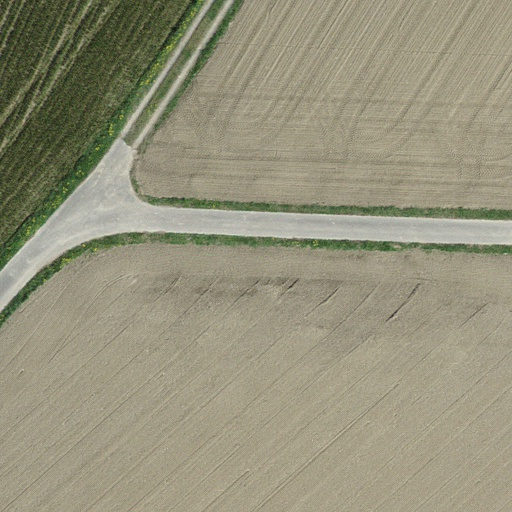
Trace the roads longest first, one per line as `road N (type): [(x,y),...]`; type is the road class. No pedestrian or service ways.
road 1 (track): [(0,290),(74,215),(511,229)]
road 2 (track): [(74,215),(217,0)]
